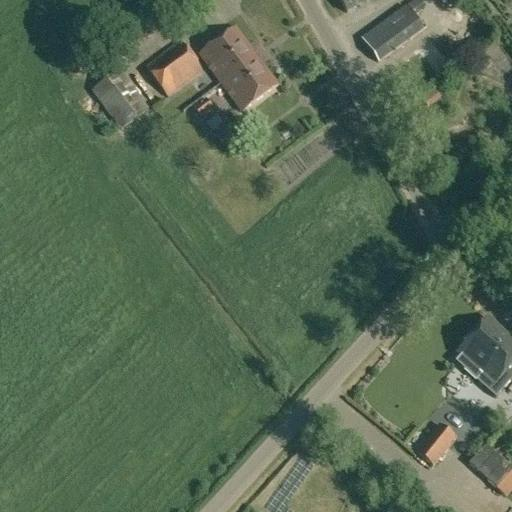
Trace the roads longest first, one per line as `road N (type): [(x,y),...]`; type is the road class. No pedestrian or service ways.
road 1 (unclassified): [(214,511),(452,251)]
road 2 (unclassified): [(452,251),(309,0)]
